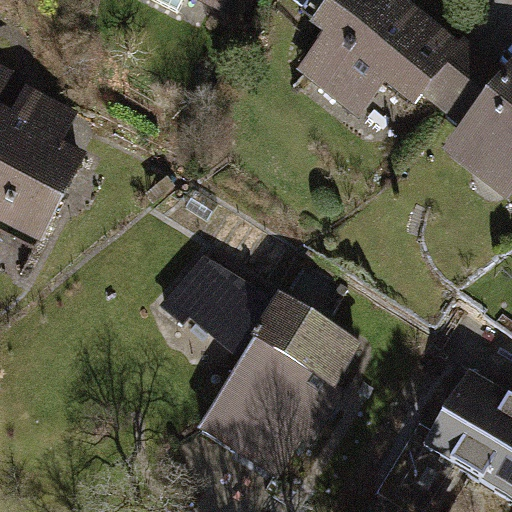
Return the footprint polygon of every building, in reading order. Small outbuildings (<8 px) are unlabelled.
[(153,0),(218,32),(234,0),(153,0)] [(511,74),(507,82),(467,50),(461,57),(390,0),(343,0),(305,48),(318,58),(295,87),(357,137),(380,108),(412,134),(423,121),(454,146),(435,170),(502,223),(511,209),(511,74)] [(0,109),(11,89),(1,83),(15,54),(0,46),(0,109)] [(0,248),(41,269),(90,170),(62,156),(77,126),(24,99),(9,129),(0,124),(0,248)] [(280,509),(362,365),(199,272),(161,339),(237,383),(193,459),(280,509)] [(511,511),(511,369),(486,355),(434,449),(418,440),(378,511),(445,511),(451,501),(471,511),(511,511)]
